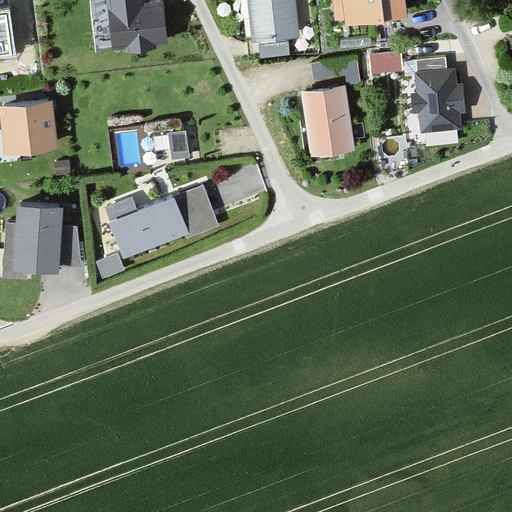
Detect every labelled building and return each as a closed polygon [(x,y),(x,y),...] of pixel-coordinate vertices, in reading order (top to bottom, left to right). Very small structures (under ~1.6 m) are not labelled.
[(108,0),(113,45),(168,38),(163,0),(108,0)] [(298,0),(249,0),(253,35),(301,30),(298,0)] [(405,0),(334,0),(336,18),(407,10),(405,0)] [(0,59),(15,57),(8,9),(0,9),(0,59)] [(287,42),(259,44),(260,58),(289,55),(287,42)] [(400,47),(369,51),(372,71),(403,67),(400,47)] [(416,57),(417,69),(431,67),(447,66),(446,54),(416,57)] [(355,55),(312,61),(316,86),(302,88),(310,153),(354,147),(345,82),(359,80),(355,55)] [(431,67),(417,69),(419,91),(413,91),(414,109),(420,108),(422,129),(461,125),(460,109),(466,109),(463,80),(457,80),(456,65),(447,66),(431,67)] [(52,97),(0,103),(0,106),(5,149),(58,143),(52,97)] [(155,127),(183,124),(181,114),(154,117),(155,127)] [(185,128),(168,130),(173,157),(189,154),(185,128)] [(68,158),(55,160),(57,171),(70,170),(68,158)] [(204,180),(108,214),(122,253),(187,230),(188,233),(219,222),(204,180)] [(61,203),(19,201),(18,219),(5,218),(2,273),(27,274),(27,264),(58,266),(58,261),(60,224),(61,203)] [(77,224),(60,224),(58,261),(81,262),(77,224)] [(118,251),(97,259),(104,277),(125,268),(118,251)]
